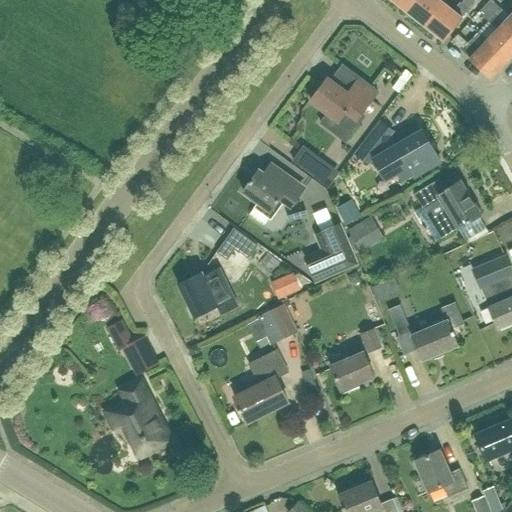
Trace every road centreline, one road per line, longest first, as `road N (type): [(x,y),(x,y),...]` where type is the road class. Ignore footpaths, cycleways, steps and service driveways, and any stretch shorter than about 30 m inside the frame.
road 1 (residential): [(240,490),(139,294),(138,276),(346,0)]
road 2 (tertiary): [(0,365),(268,0)]
road 3 (residential): [(511,377),(240,490)]
road 4 (residential): [(481,114),(353,0)]
